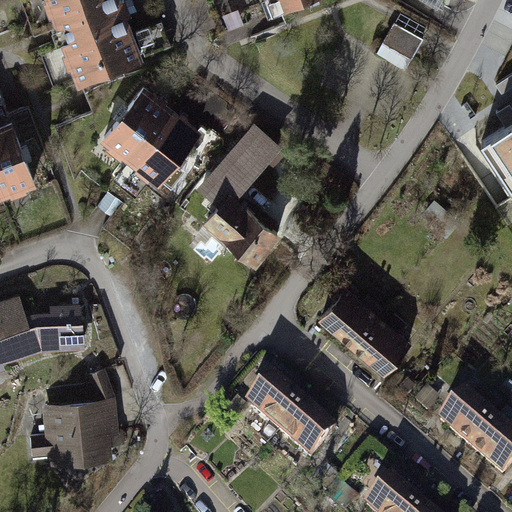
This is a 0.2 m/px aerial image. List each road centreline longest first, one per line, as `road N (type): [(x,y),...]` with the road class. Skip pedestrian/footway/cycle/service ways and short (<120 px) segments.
road 1 (residential): [(162,444),(107,281),(74,249),(0,279)]
road 2 (residential): [(491,511),(273,317)]
road 3 (residential): [(381,183),(203,55),(181,0)]
road 4 (residential): [(491,0),(381,183)]
road 5 (residential): [(381,183),(273,317)]
